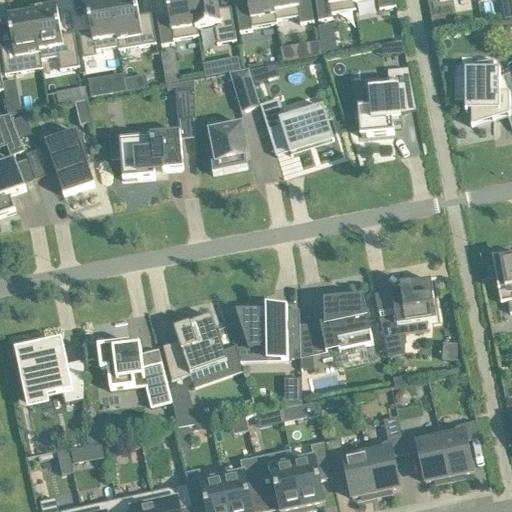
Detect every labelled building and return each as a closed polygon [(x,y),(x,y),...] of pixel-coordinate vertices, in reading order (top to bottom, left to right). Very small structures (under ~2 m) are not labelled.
[(119,53),(120,53),(111,0),(104,0),(87,3),(92,33),(80,35),(84,61),(98,59),(97,53),(119,50),(119,53)] [(111,0),(120,53),(157,46),(152,16),(140,18),(136,0),(123,0),(113,2),(112,0),(111,0)] [(180,42),(199,39),(192,0),(166,0),(170,20),(158,22),(162,48),(175,46),(174,43),(180,42)] [(192,0),(199,39),(198,31),(215,29),(218,47),(237,44),(232,10),(219,12),(217,0),(192,0)] [(277,26),(272,0),(247,0),(249,7),(236,9),(241,35),(253,33),(253,31),(277,26)] [(272,0),(277,26),(278,26),(278,23),(300,19),(301,27),(315,24),(310,0),(272,0)] [(332,16),(356,12),(353,0),(315,0),(319,24),(333,21),(332,16)] [(353,0),(356,12),(355,5),(378,1),(380,12),(397,9),(395,0),(353,0)] [(34,15),(43,72),(44,72),(42,63),(59,60),(61,73),(80,70),(75,36),(63,38),(58,11),(34,15)] [(6,78),(43,72),(34,15),(9,19),(13,46),(1,48),(6,78)] [(321,44),(309,46),(311,60),(324,58),(324,57),(322,49),(321,44)] [(403,44),(383,47),(394,45),(397,57),(406,57),(403,44)] [(337,46),(322,49),(324,57),(339,54),(337,46)] [(179,53),(165,55),(168,85),(182,84),(179,53)] [(239,61),(227,63),(229,76),(230,76),(242,74),(239,61)] [(256,87),(269,83),(266,70),(251,73),(256,87)] [(242,74),(230,76),(242,115),(261,109),(261,108),(250,72),(242,74)] [(402,116),(417,113),(409,72),(389,74),(390,85),(366,87),(368,110),(359,110),(361,139),(395,136),(394,128),(402,127),(402,128),(403,128),(402,116)] [(456,79),(456,104),(457,104),(457,103),(472,103),(472,129),(474,129),(474,122),(494,122),(494,123),(495,122),(495,117),(509,117),(509,118),(511,118),(511,95),(501,95),(501,72),(499,72),(499,73),(495,73),(495,72),(493,72),(493,73),(474,73),(474,72),(472,72),(472,80),(457,80),(457,79),(456,79)] [(124,78),(101,82),(104,100),(127,96),(127,95),(125,82),(124,78)] [(133,81),(125,82),(127,95),(135,93),(133,81)] [(10,116),(22,115),(20,82),(8,83),(10,116)] [(86,90),(78,91),(80,104),(88,102),(86,90)] [(195,91),(176,93),(179,123),(196,122),(195,91)] [(280,102),(261,108),(261,109),(269,136),(284,132),(292,158),(293,158),(293,155),(315,148),(316,150),(335,144),(324,109),(286,121),(280,102)] [(13,122),(11,117),(0,119),(0,128),(12,159),(25,154),(20,141),(13,122)] [(24,118),(13,122),(20,141),(31,137),(24,118)] [(251,160),(244,127),(209,134),(213,156),(212,156),(214,177),(249,170),(247,161),(251,160)] [(89,164),(83,138),(79,139),(77,134),(46,145),(47,148),(50,147),(50,149),(27,157),(36,183),(57,176),(64,196),(96,184),(89,164)] [(164,173),(184,171),(181,134),(151,137),(151,141),(128,143),(127,135),(111,137),(113,160),(122,159),(124,183),(156,180),(156,176),(164,175),(164,173)] [(0,220),(17,215),(12,200),(28,195),(16,162),(0,167),(0,220)] [(511,259),(494,261),(502,305),(509,304),(511,316),(511,315),(511,259)] [(407,327),(438,323),(432,283),(413,286),(414,287),(401,289),(401,293),(397,293),(397,292),(393,293),(396,317),(380,321),(388,360),(405,356),(407,327)] [(326,327),(301,328),(302,372),(303,372),(314,371),(313,354),(339,348),(340,353),(374,346),(364,299),(341,301),(342,309),(326,309),(326,303),(325,303),(326,327)] [(285,362),(301,362),(300,313),(269,313),(267,313),(267,314),(261,314),(261,313),(259,313),(257,307),(237,314),(250,353),(268,352),(268,355),(269,362),(285,361),(285,362)] [(213,319),(211,319),(175,332),(180,344),(164,349),(173,384),(228,364),(225,355),(213,319)] [(103,373),(109,372),(112,394),(147,389),(152,411),(171,406),(171,407),(173,406),(170,393),(163,366),(144,371),(142,358),(143,358),(142,350),(140,350),(140,351),(132,352),(131,346),(99,349),(102,373),(103,373)] [(63,392),(66,406),(85,402),(86,363),(67,367),(66,362),(67,362),(64,349),(63,349),(63,350),(43,354),(42,347),(34,349),(17,353),(21,370),(22,377),(21,377),(27,404),(29,404),(28,400),(63,392)] [(290,382),(290,401),(290,404),(302,403),(302,382),(290,382)] [(188,387),(170,393),(173,406),(180,430),(199,427),(188,387)] [(317,406),(306,409),(309,421),(319,419),(317,406)] [(281,412),(257,417),(260,430),(283,425),(281,412)] [(463,428),(440,433),(451,484),(451,483),(464,480),(464,477),(474,475),(466,441),(480,438),(477,424),(463,427),(463,428)] [(417,437),(403,440),(406,454),(419,451),(427,485),(436,483),(437,486),(450,483),(450,484),(451,484),(440,433),(417,438),(417,437)] [(391,452),(368,457),(377,500),(378,500),(378,499),(391,496),(390,493),(400,491),(393,456),(406,454),(403,440),(389,443),(391,452)] [(139,441),(128,443),(130,453),(141,451),(139,441)] [(314,460),(294,465),(303,511),(317,511),(317,509),(326,507),(321,484),(334,481),(326,446),(312,449),(314,460)] [(86,452),(74,454),(76,465),(88,463),(86,452)] [(377,500),(368,457),(345,462),(343,453),(329,456),(332,470),(346,467),(353,501),(363,499),(364,502),(377,499),(377,500)] [(68,454),(57,456),(62,479),(73,477),(68,454)] [(270,458),(256,461),(264,496),(277,493),(281,511),(303,511),(294,465),(273,469),(270,458)] [(244,475),(223,480),(230,511),(253,511),(250,499),(264,496),(256,461),(241,464),(244,475)] [(185,476),(188,487),(193,511),(207,508),(207,511),(230,511),(223,480),(202,484),(200,473),(185,476)] [(188,487),(153,495),(156,511),(187,511),(193,511),(188,487)] [(156,511),(153,495),(117,502),(119,511),(156,511)] [(82,511),(82,510),(73,511),(59,511),(57,501),(41,505),(42,511),(82,511)] [(119,511),(117,502),(82,510),(82,511),(119,511)]
